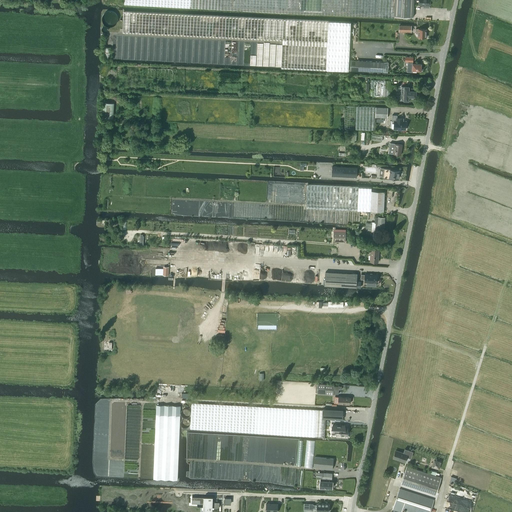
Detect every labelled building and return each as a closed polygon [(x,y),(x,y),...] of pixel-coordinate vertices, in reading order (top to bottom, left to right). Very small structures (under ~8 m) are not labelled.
[(124,0),(124,5),(161,7),(394,18),(394,16),(413,17),(413,0),(124,0)] [(237,37),(238,16),(124,11),(123,32),(237,37)] [(283,43),(350,46),(351,22),(238,16),(237,37),(283,40),(283,43)] [(426,38),(426,29),(419,29),(416,29),(416,33),(418,33),(418,37),(426,38)] [(349,71),(350,46),(283,43),(281,67),(349,71)] [(408,63),(407,72),(412,72),(412,70),(419,70),(419,71),(422,71),(422,66),(421,66),(421,63),(413,63),(413,62),(413,57),(406,57),(405,62),(410,62),(410,63),(408,63)] [(388,62),(384,62),(350,61),(350,71),(388,72),(388,62)] [(371,80),(371,96),(383,96),(390,97),(391,81),(371,80)] [(415,97),(416,97),(416,91),(415,91),(415,88),(409,88),(409,86),(402,86),(401,100),(408,101),(408,99),(415,100),(415,97)] [(103,102),(102,117),(113,118),(114,103),(103,102)] [(388,108),(376,107),(357,106),(356,129),(375,130),(375,117),(387,118),(388,108)] [(392,115),(392,121),(394,121),(394,129),(398,129),(398,130),(402,130),(402,129),(405,130),(406,121),(402,121),(402,119),(403,119),(403,118),(397,118),(397,115),(392,115)] [(403,145),(395,144),(390,143),(388,153),(401,155),(403,145)] [(333,167),(332,176),(357,178),(357,168),(333,167)] [(390,169),(384,168),(383,179),(389,179),(389,178),(398,179),(399,171),(390,170),(390,169)] [(383,212),(385,192),(371,191),(371,188),(307,185),(306,208),(383,212)] [(376,217),(375,222),(371,222),(371,223),(366,223),(365,231),(375,232),(375,231),(377,231),(378,227),(383,228),(385,218),(376,217)] [(333,242),(345,242),(346,232),(334,231),(333,242)] [(370,262),(378,262),(379,250),(371,249),(370,262)] [(319,272),(296,270),(295,284),(318,286),(319,272)] [(325,272),(325,285),(361,287),(361,282),(357,282),(357,274),(325,272)] [(365,282),(367,282),(367,286),(370,286),(376,286),(376,283),(377,283),(377,279),(378,279),(378,276),(377,276),(377,275),(369,274),(365,274),(365,275),(361,274),(361,279),(365,280),(365,282)] [(318,393),(318,395),(333,396),(333,394),(338,394),(339,390),(341,390),(342,386),(334,385),(318,384),(318,393)] [(191,403),(190,429),(236,432),(254,433),(324,437),(325,419),(333,419),(342,420),(343,410),(323,409),(323,410),(191,403)] [(178,476),(180,406),(156,405),(153,479),(177,480),(178,476)] [(333,427),(333,432),(336,432),(336,435),(342,435),(342,437),(346,437),(346,435),(347,435),(347,432),(347,428),(344,428),(344,425),(339,425),(333,425),(333,427)] [(396,450),(393,458),(405,462),(406,460),(410,461),(411,456),(413,452),(405,449),(404,453),(396,450)] [(332,469),(333,459),(314,458),(313,467),(332,469)] [(436,493),(441,478),(407,466),(402,482),(436,493)] [(333,481),(331,481),(331,480),(323,480),(320,479),(320,488),(331,489),(331,488),(332,488),(333,481)] [(413,511),(429,511),(434,500),(399,489),(393,510),(400,511),(401,511),(403,509),(413,511)] [(192,497),(192,500),(200,500),(200,503),(204,504),(203,509),(213,510),(213,507),(220,507),(220,502),(213,502),(213,497),(204,497),(192,497)] [(266,503),(266,511),(276,511),(277,511),(278,504),(266,503)] [(309,503),(309,510),(313,510),(313,509),(317,509),(317,511),(329,511),(329,504),(317,503),(317,505),(313,505),(313,504),(309,503)]
